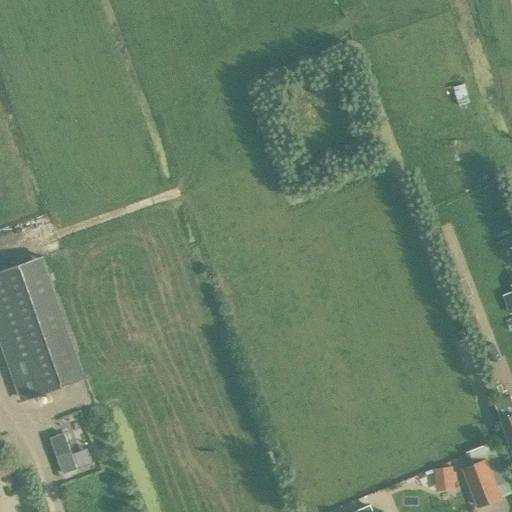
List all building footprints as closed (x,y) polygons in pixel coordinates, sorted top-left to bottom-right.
[(84,378),(41,258),(0,272),(0,333),(23,400),(84,378)] [(511,452),(511,414),(500,419),(511,452)] [(62,473),(75,468),(63,434),(49,439),(62,473)] [(0,477),(11,473),(0,440),(0,477)] [(471,465),(462,468),(479,507),(511,494),(492,442),(465,452),(471,465)] [(452,466),(434,468),(436,482),(454,480),(456,480),(455,471),(453,472),(452,466)]
